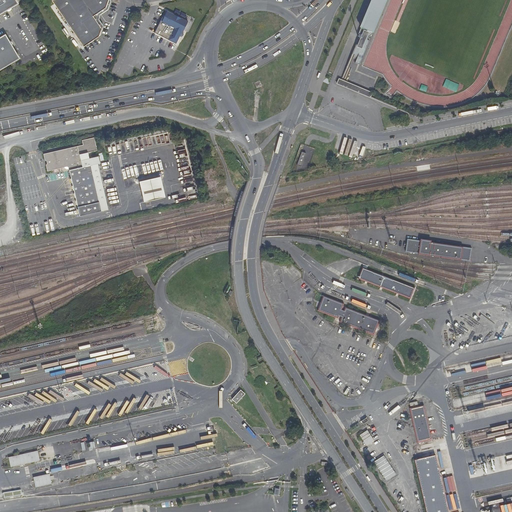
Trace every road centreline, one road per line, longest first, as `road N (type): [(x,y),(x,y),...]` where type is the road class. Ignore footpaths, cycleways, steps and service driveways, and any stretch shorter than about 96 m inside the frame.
road 1 (secondary): [(243,132),(259,165),(239,236),(241,294),(253,330),(334,458)]
road 2 (secondary): [(275,337),(253,291),(252,231),(295,111)]
road 3 (unclassified): [(295,111),(372,137),(511,111)]
road 4 (unclassified): [(201,125),(146,111),(0,145)]
road 5 (track): [(233,481),(57,511)]
road 6 (unclassified): [(389,350),(370,397),(353,403),(325,388),(296,345),(275,337)]
road 7 (unclassified): [(340,437),(344,415),(393,391),(423,387),(427,372)]
road 8 (trunk): [(0,126),(119,103)]
